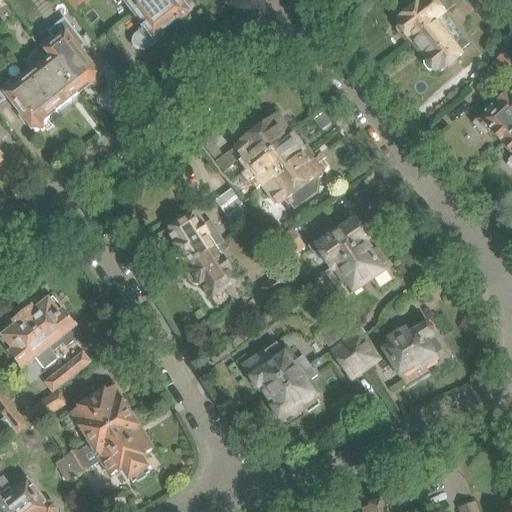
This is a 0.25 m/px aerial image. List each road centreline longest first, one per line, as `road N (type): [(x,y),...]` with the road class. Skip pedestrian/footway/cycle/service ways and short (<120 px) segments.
road 1 (residential): [(511,292),(291,13)]
road 2 (residential): [(240,495),(163,351),(62,193)]
road 3 (residential): [(62,193),(291,13)]
road 4 (residential): [(240,495),(511,394)]
